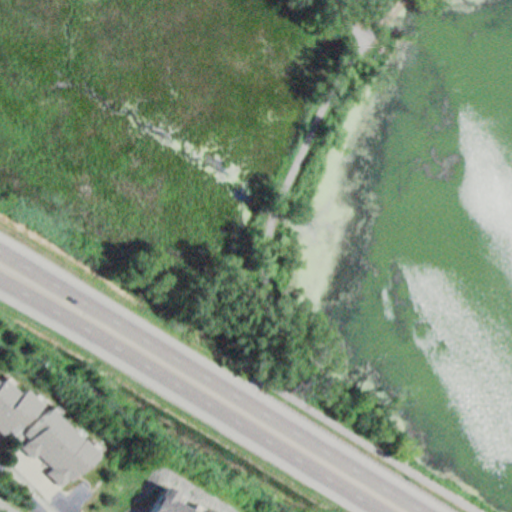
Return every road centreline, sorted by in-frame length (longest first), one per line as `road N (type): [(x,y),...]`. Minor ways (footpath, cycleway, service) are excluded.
road 1 (trunk): [(425,511),(0,248)]
road 2 (trunk): [(0,276),(385,511)]
